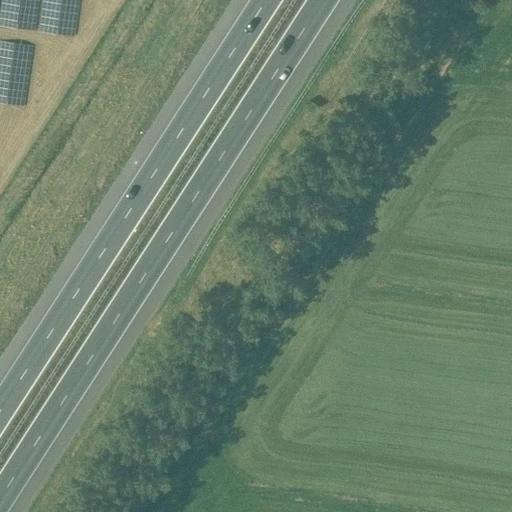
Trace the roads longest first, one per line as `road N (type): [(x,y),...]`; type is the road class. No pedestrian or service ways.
road 1 (motorway): [(0,499),(322,0)]
road 2 (motorway): [(265,0),(0,409)]
